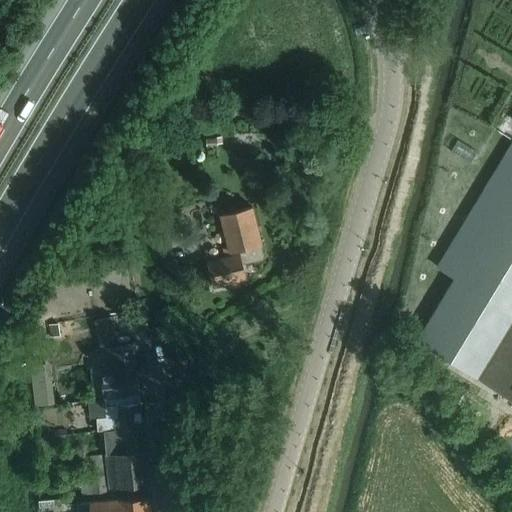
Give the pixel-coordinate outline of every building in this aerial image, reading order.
[(206,146),(217,145),(217,143),(222,143),(221,136),(205,137),(206,146)] [(511,141),(436,266),(454,277),(416,339),(511,397),(511,141)] [(213,285),(245,277),(242,263),(264,257),(251,206),(220,213),(231,254),(207,260),(213,285)] [(104,399),(139,394),(135,364),(131,341),(100,346),(104,368),(100,369),(104,397),(104,399)] [(37,404),(56,402),(56,376),(35,377),(37,404)] [(106,415),(98,416),(100,429),(142,425),(139,394),(104,399),(106,415)] [(148,483),(142,425),(100,429),(98,429),(100,442),(105,441),(106,453),(109,487),(148,483)] [(81,493),(103,491),(107,491),(101,454),(89,455),(92,475),(79,477),(81,493)] [(150,511),(149,496),(129,498),(86,501),(77,502),(77,511),(150,511)]
